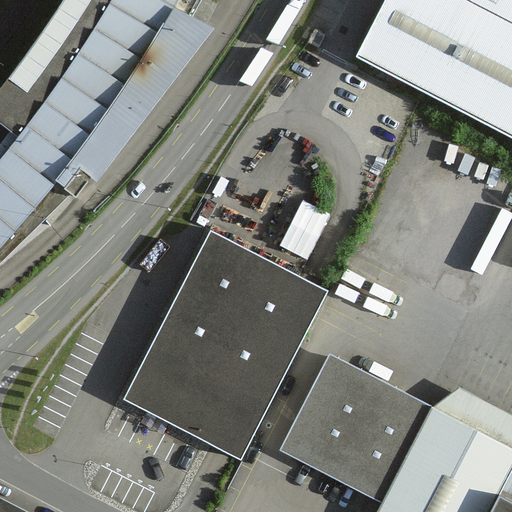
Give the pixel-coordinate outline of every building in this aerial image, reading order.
[(62,0),(57,8),(23,58),(0,87),(0,116),(21,133),(9,148),(0,158),(0,246),(14,231),(34,208),(53,184),(61,175),(68,182),(64,187),(76,197),(93,175),(182,58),(204,29),(181,16),(189,0),(62,0)] [(511,0),(385,0),(358,53),(356,56),(511,136),(511,0)] [(315,29),(309,42),(319,47),(325,35),(315,29)] [(124,397),(242,458),(329,290),(211,229),(124,397)] [(294,455),(383,501),(433,405),(343,359),(294,455)] [(511,446),(433,405),(383,501),(377,511),(490,511),(500,493),(511,469),(511,446)] [(490,511),(511,511),(511,498),(500,493),(490,511)] [(0,511),(25,511),(0,499),(0,511)]
